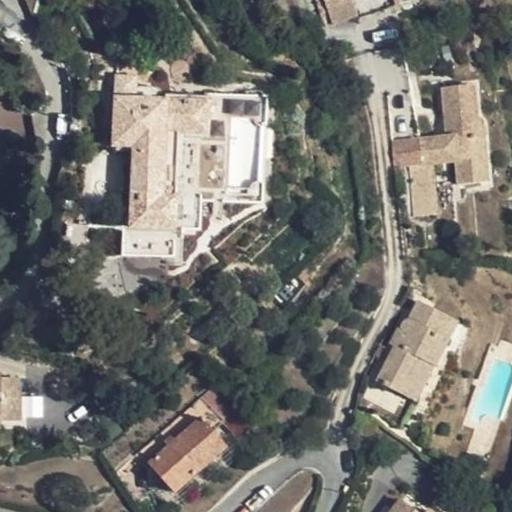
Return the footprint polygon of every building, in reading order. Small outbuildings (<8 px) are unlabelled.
[(323,0),(332,26),(358,16),(352,0),(323,0)] [(167,133),(178,133),(208,134),(210,103),(136,99),(136,77),(116,76),(113,148),(132,148),(129,229),(176,231),(179,197),(176,196),(164,196),(167,133)] [(456,139),(448,139),(420,142),(421,164),(433,163),(455,161),(458,187),(486,184),(481,122),(477,123),(472,83),(442,87),(446,125),(454,125),(456,139)] [(446,125),(448,139),(456,139),(454,125),(446,125)] [(176,196),(178,133),(167,133),(164,196),(176,196)] [(438,214),(433,163),(421,164),(410,165),(415,217),(438,214)] [(427,334),(421,341),(423,344),(413,356),(387,385),(409,405),(431,379),(444,388),(467,361),(458,354),(472,339),(446,317),(433,332),(427,334)] [(479,346),(472,339),(458,354),(467,361),(479,346)] [(0,419),(20,420),(20,379),(0,379),(0,419)] [(422,414),(444,388),(431,379),(409,405),(422,414)] [(255,418),(240,401),(220,380),(202,397),(218,415),(223,421),(236,437),(255,418)] [(218,415),(202,397),(138,453),(174,495),(226,448),(212,432),(206,425),(218,415)] [(212,432),(223,421),(218,415),(206,425),(212,432)] [(431,511),(418,511),(404,500),(394,511),(435,511),(433,510),(431,511)]
